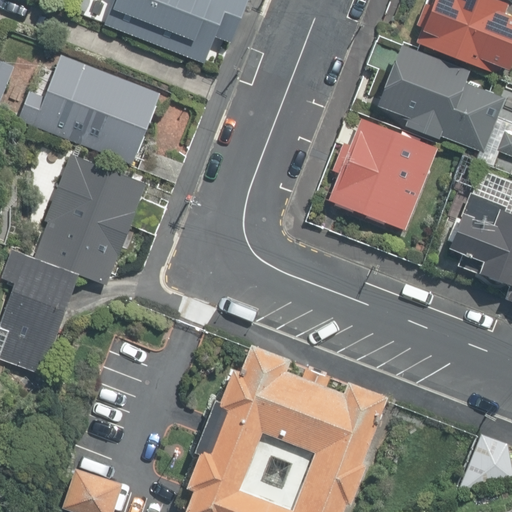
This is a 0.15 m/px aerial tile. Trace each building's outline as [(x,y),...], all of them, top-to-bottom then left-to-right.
[(247,0),(118,0),(110,25),(219,66),(247,0)] [(511,9),(500,0),(498,0),(432,0),(413,43),(511,77),(511,9)] [(467,69),(399,41),(375,105),(407,119),(403,126),(439,138),(479,150),(476,159),(495,166),(500,151),(511,153),(511,119),(499,115),(506,94),(464,79),(467,69)] [(160,96),(60,57),(42,98),(28,93),(16,122),(131,167),(160,96)] [(441,146),(365,115),(332,196),(408,227),(441,146)] [(153,180),(72,151),(43,254),(116,282),(153,180)] [(511,199),(470,184),(446,246),(482,259),(478,271),(511,283),(511,199)] [(87,277),(0,248),(0,362),(53,377),(87,277)] [(340,511),(385,397),(246,343),(244,347),(236,368),(224,363),(205,412),(198,430),(177,483),(185,486),(174,511),(340,511)] [(511,467),(506,441),(477,432),(457,492),(511,481),(511,467)] [(108,511),(119,480),(75,465),(62,505),(84,511),(108,511)]
